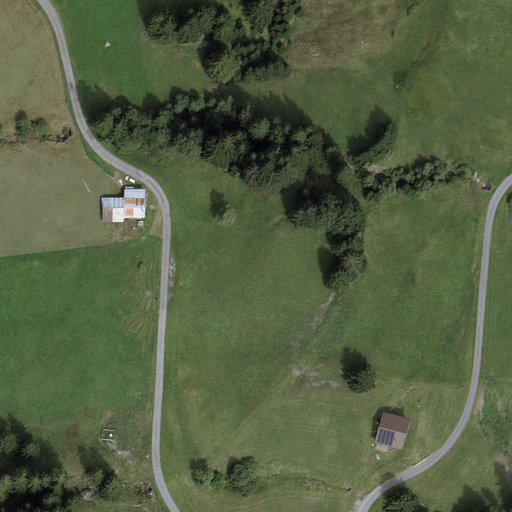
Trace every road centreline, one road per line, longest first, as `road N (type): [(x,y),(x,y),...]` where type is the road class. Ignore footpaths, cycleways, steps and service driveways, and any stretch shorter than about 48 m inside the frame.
road 1 (track): [(41,0),(55,18),(76,112),(92,145),(141,176),(165,211),(155,455),(178,511)]
road 2 (track): [(361,511),(419,473),(453,435),(473,395),(487,224),(511,181)]
